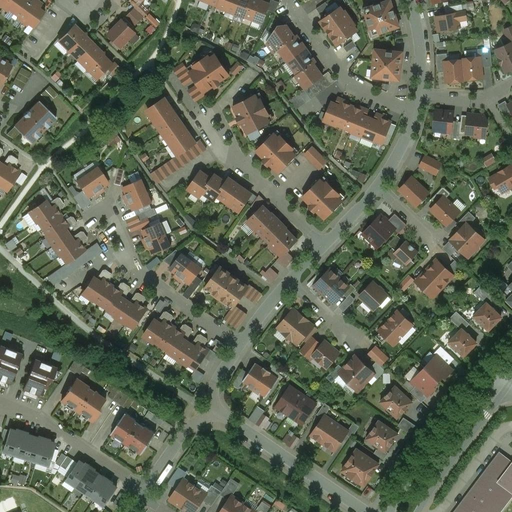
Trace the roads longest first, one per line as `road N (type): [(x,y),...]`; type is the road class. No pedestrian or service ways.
road 1 (residential): [(211,411),(367,511)]
road 2 (residential): [(198,117),(227,158),(323,245)]
road 3 (residential): [(285,0),(346,82),(415,112)]
road 4 (residential): [(146,489),(36,415),(0,401)]
road 5 (tertiary): [(488,376),(391,511)]
road 6 (tertiary): [(418,511),(506,389)]
road 7 (residential): [(134,268),(106,204),(85,217),(111,253)]
road 8 (residential): [(239,344),(134,268)]
